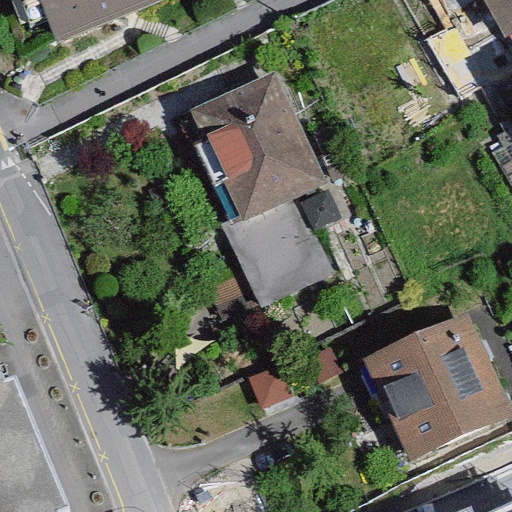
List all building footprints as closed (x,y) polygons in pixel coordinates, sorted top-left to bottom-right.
[(34,0),(62,56),(176,0),(34,0)] [(511,0),(493,0),(511,35),(511,0)] [(204,130),(245,222),(311,193),(270,101),(204,130)] [(373,359),(419,463),(511,421),(511,410),(470,316),(373,359)] [(0,511),(66,511),(0,367),(0,511)]
